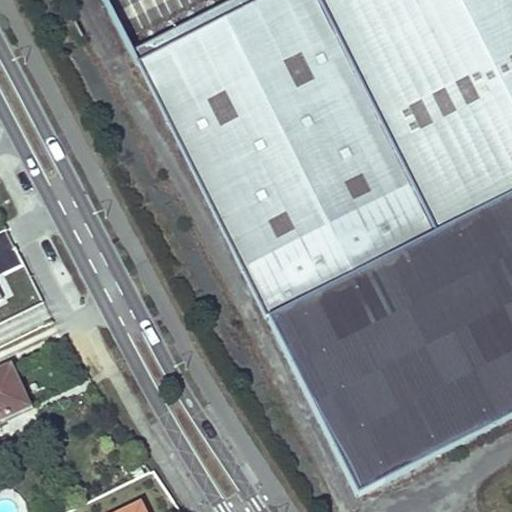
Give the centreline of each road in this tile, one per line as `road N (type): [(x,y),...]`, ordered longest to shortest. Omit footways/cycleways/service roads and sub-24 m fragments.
road 1 (secondary): [(261,511),(180,381),(0,45)]
road 2 (secondary): [(0,101),(221,511)]
